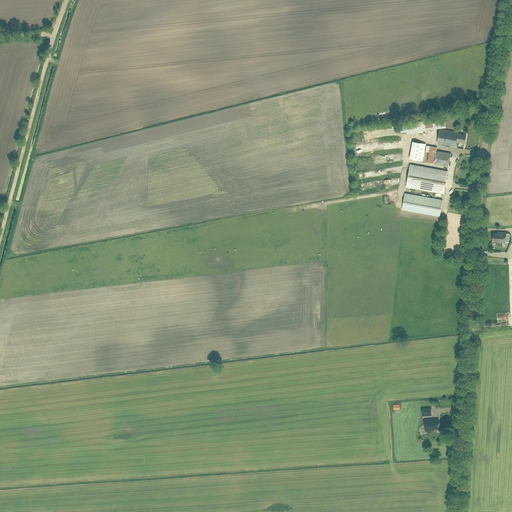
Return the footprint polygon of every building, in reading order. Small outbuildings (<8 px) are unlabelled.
[(426,129),(445,127),(446,127),(444,115),(424,117),(424,121),(406,122),(407,133),(426,132),(426,129)] [(459,134),(459,132),(440,129),(437,142),(456,146),(456,141),(465,143),(466,135),(459,134)] [(391,139),(384,139),(384,148),(398,148),(397,142),(391,142),(391,139)] [(409,158),(421,160),(423,160),(426,143),(412,141),(409,158)] [(448,166),(449,160),(451,153),(436,150),(437,147),(426,145),(425,151),(429,152),(427,162),(448,166)] [(406,186),(443,193),(448,170),(410,164),(406,186)] [(402,209),(440,215),(442,199),(405,193),(402,209)] [(496,242),(505,243),(506,232),(499,231),(499,233),(493,233),(492,241),(497,242),(496,242)] [(440,428),(439,420),(435,420),(435,419),(424,420),(425,431),(433,430),(433,429),(440,428)]
